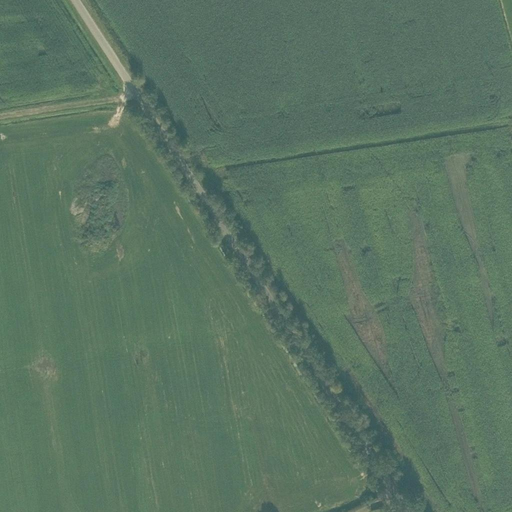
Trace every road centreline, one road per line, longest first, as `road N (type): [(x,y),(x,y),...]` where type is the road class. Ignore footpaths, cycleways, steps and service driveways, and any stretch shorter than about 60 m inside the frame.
road 1 (unclassified): [(76,0),(407,511)]
road 2 (track): [(0,115),(137,93)]
